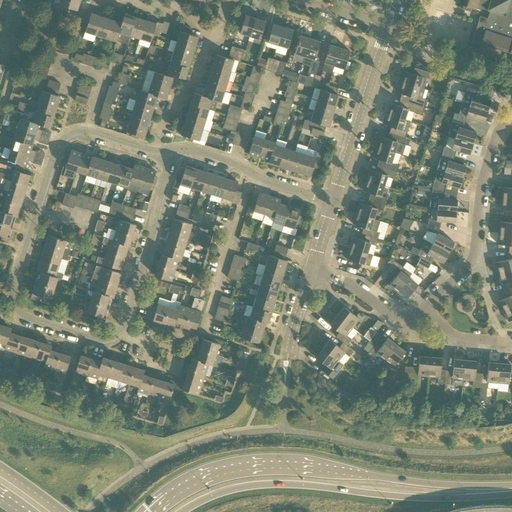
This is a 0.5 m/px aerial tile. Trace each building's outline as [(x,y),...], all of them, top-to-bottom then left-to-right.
[(77,11),(80,0),(60,0),(59,5),(57,4),(55,10),(67,14),(69,8),(77,11)] [(511,0),(464,0),(462,9),(470,11),(471,8),(475,9),(478,8),(490,11),(487,19),(480,16),(471,46),(480,49),(481,44),(511,53),(511,0)] [(96,35),(101,17),(91,14),(85,32),(96,35)] [(130,36),(135,17),(125,14),(122,23),(121,29),(119,32),(120,33),(117,41),(127,44),(128,41),(130,36)] [(250,36),(255,18),(245,15),(240,33),(250,36)] [(106,38),(112,20),(101,17),(96,35),(106,38)] [(140,39),(146,20),(135,17),(130,36),(140,39)] [(262,38),(261,37),(266,22),(265,21),(265,19),(257,17),(257,19),(255,18),(250,36),(255,38),(254,42),(260,44),(262,38)] [(122,23),(112,20),(106,38),(117,42),(117,41),(120,33),(119,32),(121,29),(122,23)] [(157,22),(156,24),(146,20),(140,39),(151,42),(153,34),(159,36),(163,24),(157,22)] [(278,45),(283,27),(273,24),(268,42),(278,45)] [(195,48),(198,37),(190,34),(192,29),(180,25),(178,31),(180,31),(177,42),(195,48)] [(283,27),(278,45),(288,48),(293,30),(283,27)] [(302,63),(310,39),(300,36),(292,60),(302,63)] [(312,67),(310,73),(309,73),(305,85),(312,87),(315,75),(320,61),(315,60),(320,42),(310,39),(302,63),(302,64),(312,67)] [(192,58),(195,48),(177,42),(174,52),(192,58)] [(334,66),(340,48),(330,45),(324,63),(334,66)] [(244,50),(232,46),(230,53),(242,56),(244,50)] [(340,48),(334,66),(344,69),(350,51),(340,48)] [(189,68),(192,58),(174,52),(170,63),(189,68)] [(240,62),(242,56),(230,53),(228,58),(234,60),(240,62)] [(219,55),(216,55),(213,65),(231,71),(234,60),(228,58),(219,55)] [(37,64),(49,68),(51,62),(39,58),(37,64)] [(261,69),(265,70),(269,71),(273,59),(268,58),(267,61),(259,59),(256,67),(261,69)] [(269,71),(276,73),(280,61),(273,59),(269,71)] [(280,61),(276,73),(282,75),(286,63),(280,61)] [(185,79),(189,68),(170,63),(167,73),(176,76),(185,79)] [(48,74),(49,68),(37,64),(35,70),(48,74)] [(228,81),(231,71),(213,65),(209,76),(228,81)] [(423,89),(427,78),(428,79),(430,73),(415,68),(414,69),(415,69),(418,70),(416,75),(405,72),(402,82),(419,88),(423,89)] [(46,80),(48,74),(35,70),(34,76),(46,80)] [(151,83),(170,88),(173,78),(155,72),(151,83)] [(299,74),(292,72),(290,80),(297,82),(299,74)] [(315,75),(312,87),(318,89),(321,77),(315,75)] [(225,92),(228,81),(209,76),(206,86),(225,92)] [(47,86),(59,90),(61,84),(49,80),(47,86)] [(419,88),(402,82),(398,93),(409,96),(407,102),(412,104),(424,107),(426,100),(422,98),(424,90),(423,89),(419,88)] [(90,93),(92,87),(80,83),(78,89),(90,93)] [(166,99),(170,88),(151,83),(148,93),(157,96),(166,99)] [(324,91),(336,95),(338,88),(326,85),(324,91)] [(57,95),(59,90),(47,86),(45,92),(42,91),(38,101),(57,107),(60,96),(57,95)] [(221,102),(225,92),(206,86),(203,96),(212,99),(212,100),(221,102)] [(467,87),(465,93),(462,103),(470,106),(488,112),(491,101),(478,96),(479,90),(467,87)] [(88,99),(90,93),(78,89),(76,95),(88,99)] [(148,93),(139,90),(136,100),(154,106),(157,96),(148,93)] [(339,95),(336,95),(324,91),(321,90),(317,100),(335,106),(339,95)] [(203,96),(194,93),(191,104),(209,109),(212,100),(212,99),(203,96)] [(86,104),(88,99),(76,95),(74,101),(86,104)] [(151,116),(154,106),(136,100),(133,111),(151,116)] [(278,106),(290,110),(292,104),(285,102),(280,100),(278,106)] [(332,116),(335,106),(317,100),(314,111),(332,116)] [(54,117),(57,107),(38,101),(35,112),(54,117)] [(424,107),(412,104),(407,102),(405,108),(391,103),(387,114),(405,120),(408,111),(421,115),(424,107)] [(206,120),(209,109),(191,104),(187,114),(206,120)] [(242,109),(240,108),(230,105),(228,111),(240,114),(242,109)] [(290,110),(278,106),(276,113),(288,116),(290,110)] [(484,122),(488,112),(470,106),(466,116),(455,113),(453,119),(465,123),(467,117),(484,122)] [(148,127),(151,116),(133,111),(129,121),(148,127)] [(226,117),(239,120),(240,114),(228,111),(226,117)] [(329,127),(332,116),(314,111),(311,121),(314,122),(326,126),(329,127)] [(50,128),(54,117),(35,112),(32,122),(39,124),(39,125),(50,128)] [(288,116),(276,113),(275,119),(282,121),(286,123),(288,116)] [(202,130),(206,120),(187,114),(184,124),(202,130)] [(394,128),(393,134),(400,136),(405,138),(410,121),(405,120),(387,114),(384,125),(394,128)] [(239,120),(226,117),(225,122),(237,126),(239,120)] [(32,122),(21,118),(17,129),(40,136),(42,131),(37,129),(39,125),(39,124),(32,122)] [(324,132),(326,126),(314,122),(311,121),(305,119),(302,128),(311,131),(312,128),(324,132)] [(463,129),(465,123),(453,119),(451,125),(448,136),(449,136),(473,144),(477,133),(463,129)] [(144,137),(148,127),(129,121),(126,132),(132,134),(131,136),(136,138),(136,135),(144,137)] [(235,132),(237,126),(225,122),(223,128),(231,131),(235,132)] [(199,141),(202,130),(184,124),(181,135),(189,137),(188,140),(193,142),(193,139),(199,141)] [(322,138),(324,132),(312,128),(311,131),(310,134),(322,138)] [(39,141),(40,136),(17,129),(14,139),(32,145),(34,140),(39,141)] [(237,132),(235,132),(231,131),(227,142),(233,144),(237,132)] [(239,146),(243,134),(237,132),(233,144),(239,146)] [(380,137),(377,147),(395,153),(401,155),(404,145),(407,146),(409,139),(405,138),(400,136),(393,134),(391,140),(380,137)] [(259,158),(265,140),(254,136),(249,154),(259,158)] [(470,155),(473,144),(449,136),(445,147),(444,147),(443,153),(455,157),(457,151),(470,155)] [(31,150),(32,145),(14,139),(11,149),(34,157),(35,151),(31,150)] [(275,145),(276,143),(265,140),(259,158),(269,161),(270,161),(275,145)] [(285,148),(275,145),(270,161),(269,161),(268,163),(279,167),(285,148)] [(384,161),(382,167),(397,172),(398,166),(391,163),(395,153),(377,147),(374,158),(384,161)] [(290,170),(295,151),(285,148),(279,167),(290,170)] [(32,162),(34,157),(11,149),(8,160),(26,166),(28,160),(32,162)] [(76,172),(82,153),(71,150),(69,158),(66,157),(65,162),(67,163),(66,168),(76,172)] [(300,173),(306,155),(295,151),(290,170),(300,173)] [(316,169),(321,153),(317,152),(315,158),(306,155),(300,173),(310,176),(313,168),(316,169)] [(86,175),(92,157),(82,153),(76,172),(86,175)] [(453,162),(455,157),(443,153),(441,159),(437,169),(438,169),(438,170),(463,177),(466,167),(453,162)] [(97,178),(102,160),(92,157),(86,175),(97,178)] [(107,181),(113,163),(102,160),(97,178),(107,181)] [(117,184),(123,166),(113,163),(107,181),(117,184)] [(139,186),(145,168),(134,165),(133,169),(129,183),(130,183),(139,186)] [(133,169),(123,166),(117,184),(128,188),(130,183),(129,183),(133,169)] [(191,188),(196,169),(186,166),(183,174),(181,173),(179,178),(182,179),(180,185),(191,188)] [(394,179),(397,172),(382,167),(381,173),(370,170),(367,180),(384,186),(387,177),(394,179)] [(145,168),(139,186),(153,191),(156,180),(154,179),(156,171),(145,168)] [(201,191),(207,173),(196,169),(191,188),(201,191)] [(460,188),(463,177),(438,170),(435,180),(434,180),(432,189),(445,191),(446,184),(460,188)] [(11,181),(27,186),(30,176),(15,171),(11,181)] [(211,194),(217,176),(207,173),(201,191),(211,194)] [(222,197),(227,179),(217,176),(211,194),(222,197)] [(241,192),(236,191),(238,182),(227,179),(222,197),(232,201),(232,203),(238,204),(241,192)] [(374,195),(372,200),(385,204),(387,198),(381,196),(384,186),(367,180),(363,191),(374,195)] [(24,197),(27,186),(11,181),(8,192),(24,197)] [(511,188),(503,187),(502,199),(511,199),(511,188)] [(432,189),(426,188),(424,195),(424,197),(431,198),(432,189)] [(443,199),(445,191),(432,189),(431,198),(430,209),(437,209),(437,210),(456,211),(457,200),(443,199)] [(21,207),(24,197),(8,192),(5,202),(21,207)] [(71,195),(69,194),(66,193),(62,205),(68,207),(71,195)] [(264,214),(270,196),(259,193),(257,201),(251,199),(247,211),(253,213),(254,211),(264,214)] [(84,196),(80,194),(78,194),(77,196),(74,206),(81,208),(84,196)] [(74,206),(77,196),(71,195),(68,207),(74,209),(74,206)] [(86,209),(89,197),(84,196),(81,208),(86,209)] [(279,204),(280,204),(281,199),(270,196),(264,214),(274,217),(279,204)] [(95,199),(91,198),(89,197),(86,209),(92,211),(95,199)] [(97,213),(101,201),(95,199),(92,211),(97,213)] [(511,199),(502,199),(501,210),(511,210),(511,214),(511,217),(511,216),(511,199)] [(383,211),(385,204),(372,200),(370,206),(360,203),(356,214),(374,219),(377,209),(383,211)] [(146,211),(148,203),(142,201),(139,209),(146,211)] [(13,216),(16,217),(17,218),(21,207),(5,202),(2,212),(13,216)] [(178,210),(190,213),(191,207),(179,204),(178,210)] [(289,207),(280,204),(279,204),(274,217),(273,222),(283,225),(289,207)] [(135,215),(136,209),(124,205),(122,211),(135,215)] [(289,207),(283,225),(294,229),(296,223),(299,224),(300,219),(297,218),(300,210),(289,207)] [(120,211),(110,208),(108,213),(119,216),(120,211)] [(188,219),(190,213),(178,210),(176,215),(188,219)] [(455,223),(456,211),(437,210),(436,221),(429,218),(428,225),(440,228),(441,221),(455,223)] [(0,211),(0,223),(10,226),(13,216),(2,212),(0,211)] [(133,221),(135,215),(122,211),(121,217),(133,221)] [(216,221),(217,216),(205,212),(204,218),(216,221)] [(365,235),(370,236),(378,238),(379,232),(382,222),(374,219),(356,214),(353,224),(363,228),(362,234),(365,235)] [(511,216),(511,217),(511,223),(500,222),(499,233),(511,234),(511,216)] [(214,227),(216,221),(204,218),(202,224),(214,227)] [(403,218),(401,227),(410,228),(412,219),(403,218)] [(170,231),(195,238),(196,234),(190,232),(192,225),(174,219),(170,231)] [(116,231),(135,237),(137,232),(134,231),(136,225),(120,220),(116,231)] [(7,236),(10,226),(0,223),(0,239),(8,242),(10,236),(9,236),(9,237),(7,236)] [(438,234),(440,228),(428,225),(426,231),(427,231),(423,239),(426,240),(449,253),(455,243),(438,234)] [(134,241),(135,237),(116,231),(113,240),(104,238),(103,240),(128,248),(129,246),(129,247),(131,241),(134,241)] [(193,245),(195,238),(170,231),(166,242),(185,248),(187,243),(193,245)] [(511,234),(499,233),(498,244),(509,245),(509,252),(511,252),(511,234)] [(69,256),(73,243),(48,235),(44,248),(69,256)] [(378,238),(370,236),(365,235),(364,241),(353,237),(350,248),(367,254),(370,244),(375,246),(378,238)] [(125,259),(128,248),(103,240),(102,243),(108,245),(106,253),(125,259)] [(444,263),(449,253),(426,240),(420,250),(413,246),(412,247),(410,252),(421,258),(428,262),(431,256),(444,263)] [(183,256),(185,248),(166,242),(163,253),(188,261),(189,258),(183,256)] [(258,252),(260,246),(248,242),(246,248),(258,252)] [(274,251),(286,254),(288,248),(276,245),(274,251)] [(68,261),(69,256),(44,248),(40,260),(59,266),(61,259),(68,261)] [(367,254),(350,248),(346,259),(370,266),(373,256),(367,254)] [(284,260),(286,254),(274,251),(272,256),(284,260)] [(498,274),(511,270),(511,252),(509,252),(508,260),(495,263),(498,274)] [(104,259),(98,257),(96,262),(96,263),(121,270),(125,259),(106,253),(104,259)] [(187,264),(188,261),(163,253),(162,255),(160,261),(157,260),(156,264),(175,270),(178,261),(187,264)] [(246,258),(243,257),(234,255),(233,260),(245,264),(246,258)] [(284,260),(272,256),(269,255),(266,266),(284,271),(287,261),(284,260)] [(431,263),(428,262),(421,258),(417,266),(423,269),(424,267),(428,269),(431,263)] [(391,273),(398,264),(391,259),(387,264),(389,265),(386,269),(391,273)] [(59,266),(40,260),(37,272),(41,274),(41,273),(57,278),(57,279),(62,280),(63,274),(57,272),(59,266)] [(243,270),(245,264),(233,260),(231,266),(243,270)] [(413,273),(416,269),(407,262),(403,268),(398,264),(391,273),(396,277),(389,286),(398,292),(413,273)] [(172,281),(175,270),(156,264),(154,269),(157,270),(155,276),(172,281)] [(99,280),(118,286),(121,274),(96,266),(95,272),(94,271),(92,278),(99,280)] [(241,276),(243,270),(231,266),(229,272),(241,276)] [(281,282),(284,271),(266,266),(262,276),(281,282)] [(511,270),(498,274),(501,285),(511,281),(511,270)] [(239,281),(241,276),(229,272),(227,278),(239,281)] [(41,274),(38,283),(54,289),(57,279),(57,278),(41,273),(41,274)] [(424,289),(418,285),(422,280),(413,273),(398,292),(407,299),(414,289),(420,294),(424,289)] [(278,292),(281,282),(262,276),(259,286),(278,292)] [(99,280),(97,287),(90,285),(89,291),(93,292),(109,297),(114,298),(118,286),(99,280)] [(51,299),(54,289),(38,283),(35,294),(32,293),(33,292),(32,292),(30,298),(49,304),(50,299),(51,299)] [(274,302),(278,292),(259,286),(256,297),(274,302)] [(511,288),(508,289),(510,296),(499,301),(504,312),(511,307),(511,288)] [(93,292),(90,302),(106,307),(109,297),(93,292)] [(220,302),(232,305),(233,300),(222,296),(220,302)] [(271,313),(274,302),(256,297),(253,307),(271,313)] [(103,317),(106,307),(90,302),(86,312),(87,313),(86,318),(104,323),(106,317),(105,318),(103,317)] [(230,311),(232,305),(220,302),(218,307),(230,311)] [(163,326),(169,307),(158,304),(153,320),(159,322),(158,325),(163,326)] [(185,328),(191,309),(180,306),(178,310),(179,310),(175,322),(176,322),(181,324),(180,327),(185,328)] [(169,307),(163,326),(168,328),(168,325),(175,327),(176,322),(175,322),(179,310),(178,310),(169,307)] [(228,317),(230,311),(218,307),(216,313),(228,317)] [(268,324),(271,313),(253,307),(250,317),(249,317),(266,322),(265,323),(268,324)] [(337,316),(353,328),(359,319),(344,307),(337,316)] [(196,329),(201,312),(191,309),(185,328),(190,330),(191,327),(196,329)] [(226,323),(228,317),(216,313),(214,319),(224,322),(226,323)] [(249,317),(250,317),(247,316),(244,327),(262,332),(265,323),(266,322),(249,317)] [(347,335),(353,328),(337,316),(330,325),(340,332),(336,337),(343,343),(347,345),(352,339),(347,335)] [(10,333),(12,328),(6,326),(7,324),(2,322),(0,328),(0,342),(6,344),(6,345),(10,333)] [(259,343),(262,332),(244,327),(241,338),(247,339),(246,342),(250,344),(251,341),(259,343)] [(15,353),(21,333),(16,332),(15,335),(10,333),(6,345),(6,344),(4,349),(15,353)] [(376,344),(382,336),(376,332),(368,342),(373,347),(376,344)] [(25,356),(31,339),(25,338),(26,335),(21,333),(15,353),(25,356)] [(36,359),(42,340),(37,338),(36,341),(31,339),(25,356),(36,359)] [(385,361),(397,345),(388,338),(380,348),(376,344),(373,347),(367,355),(374,360),(377,355),(385,361)] [(216,355),(219,344),(203,339),(201,345),(198,344),(197,349),(216,355)] [(50,350),(52,346),(46,344),(47,341),(42,340),(36,359),(46,362),(50,350)] [(347,345),(343,343),(339,347),(330,340),(323,349),(339,361),(344,353),(349,357),(354,351),(347,345)] [(397,345),(385,361),(394,367),(406,352),(397,345)] [(55,370),(61,351),(56,349),(55,352),(50,350),(46,362),(44,367),(55,370)] [(208,364),(213,366),(216,355),(197,349),(195,354),(198,355),(197,359),(196,360),(208,364)] [(333,368),(339,361),(323,349),(316,358),(326,365),(322,370),(333,378),(338,372),(333,368)] [(55,370),(65,373),(66,373),(71,357),(65,355),(66,352),(61,351),(55,370)] [(246,359),(248,353),(245,352),(243,358),(239,357),(238,361),(245,364),(246,359)] [(86,375),(92,356),(87,354),(86,357),(81,356),(76,372),(86,375)] [(219,354),(216,364),(221,366),(224,356),(219,354)] [(102,362),(101,362),(96,360),(97,358),(92,356),(86,375),(97,379),(98,374),(102,362)] [(108,377),(114,358),(109,356),(108,359),(102,357),(101,362),(102,362),(98,374),(108,377)] [(429,377),(431,357),(419,356),(418,368),(412,367),(410,381),(419,382),(419,376),(429,377)] [(445,384),(447,371),(441,370),(442,358),(431,357),(429,377),(438,378),(438,383),(445,384)] [(119,381),(124,364),(118,362),(119,359),(114,358),(108,377),(119,381)] [(205,374),(208,364),(196,360),(197,359),(192,358),(190,364),(187,363),(186,368),(205,374)] [(463,380),(465,360),(454,359),(453,371),(447,371),(445,384),(453,385),(454,379),(463,380)] [(480,387),(481,374),(475,373),(476,361),(465,360),(463,380),(473,380),(472,387),(480,387)] [(498,383),(500,363),(489,362),(487,374),(481,374),(480,387),(488,388),(488,382),(498,383)] [(129,384),(135,364),(130,363),(129,366),(124,364),(119,381),(129,384)] [(500,363),(498,383),(509,384),(511,364),(500,363)] [(143,375),(145,370),(139,369),(140,366),(135,364),(129,384),(139,387),(143,375)] [(202,384),(205,374),(186,368),(184,373),(187,374),(185,379),(202,384)] [(148,395),(154,375),(149,374),(148,377),(143,375),(139,387),(138,391),(148,395)] [(159,398),(164,381),(158,380),(159,377),(154,375),(148,395),(159,398)] [(345,388),(352,391),(356,378),(348,376),(345,388)] [(184,385),(179,383),(176,382),(175,382),(174,387),(177,388),(199,395),(202,384),(185,379),(184,385)] [(176,382),(170,380),(169,383),(164,381),(159,398),(169,401),(174,387),(175,382),(176,382)] [(339,395),(345,400),(348,397),(342,392),(339,395)]
